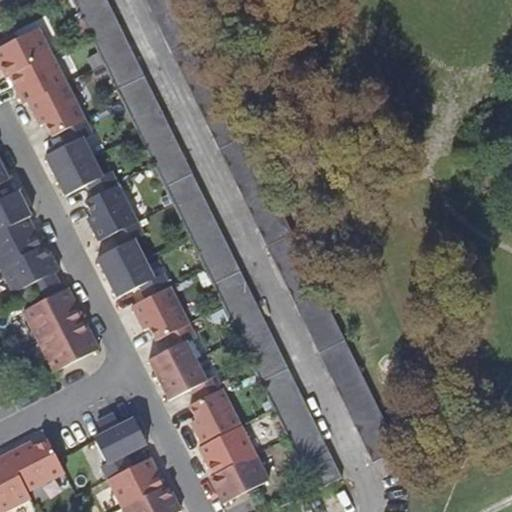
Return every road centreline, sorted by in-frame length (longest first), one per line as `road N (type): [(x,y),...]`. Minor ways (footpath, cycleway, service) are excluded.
road 1 (residential): [(0,116),(128,372)]
road 2 (residential): [(128,372),(206,511)]
road 3 (residential): [(128,372),(0,437)]
